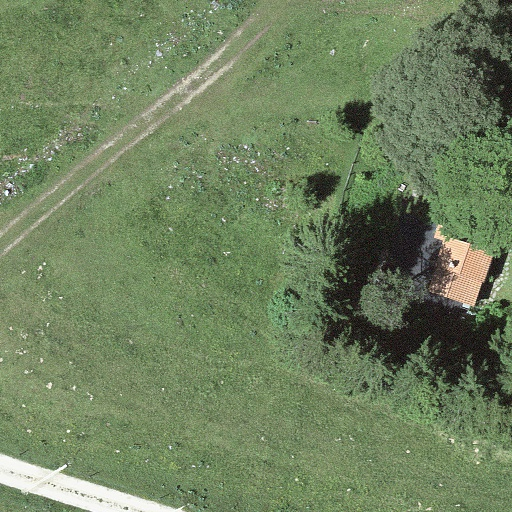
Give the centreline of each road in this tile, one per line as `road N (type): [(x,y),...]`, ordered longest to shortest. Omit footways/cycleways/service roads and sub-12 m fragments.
road 1 (track): [(280,0),(198,83),(0,246)]
road 2 (track): [(0,474),(121,511)]
